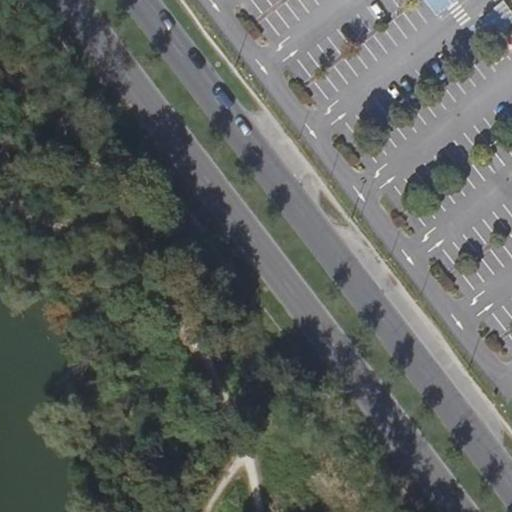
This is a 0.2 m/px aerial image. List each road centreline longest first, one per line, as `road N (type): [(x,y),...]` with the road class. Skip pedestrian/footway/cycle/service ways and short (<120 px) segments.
road 1 (primary): [(74,0),(459,511)]
road 2 (primary): [(511,488),(139,0)]
